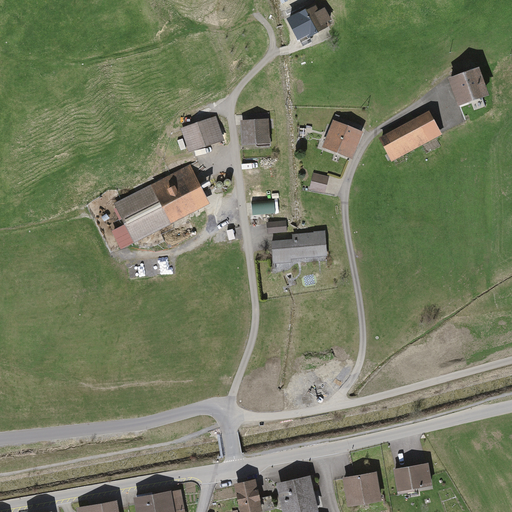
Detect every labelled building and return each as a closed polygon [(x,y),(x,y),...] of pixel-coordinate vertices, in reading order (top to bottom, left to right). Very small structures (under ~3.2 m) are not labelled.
[(311,9),(284,24),(293,41),(301,36),(304,43),(330,30),(322,15),(316,18),(311,9)] [(485,100),(475,73),(443,84),(454,112),(485,100)] [(387,165),(437,139),(424,115),(375,142),(387,165)] [(222,145),(213,120),(178,132),(186,157),(222,145)] [(239,151),(267,149),(266,124),(238,125),(239,151)] [(347,165),(360,136),(331,124),(318,153),(347,165)] [(207,209),(188,170),(111,208),(121,227),(110,233),(120,253),(207,209)] [(324,196),(327,179),(311,176),(307,192),(324,196)] [(253,212),(277,211),(276,197),(253,199),(253,212)] [(268,219),(268,230),(287,229),(287,218),(268,219)] [(325,258),(323,235),(290,238),(290,243),(269,245),(271,266),(289,265),(289,261),(325,258)] [(426,463),(391,468),(395,493),(430,488),(426,463)] [(375,473),(340,478),(344,507),(379,502),(375,473)] [(323,511),(324,511),(317,476),(280,483),(285,511),(323,511)] [(268,511),(263,482),(241,486),(246,511),(268,511)] [(190,511),(187,492),(142,499),(143,511),(190,511)]
